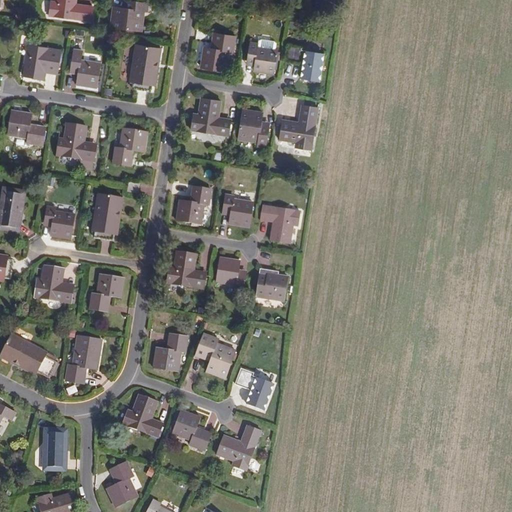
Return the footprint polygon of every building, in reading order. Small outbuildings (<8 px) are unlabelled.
[(76,0),(56,0),(56,1),(51,0),(49,14),(91,20),(93,6),(76,4),(76,0)] [(127,0),(127,7),(114,6),(112,26),(135,29),(138,9),(142,9),(142,2),(128,0),(127,0)] [(236,35),(218,32),(216,47),(205,45),(202,66),(226,70),(229,49),(234,50),(236,35)] [(259,42),(252,41),(249,55),(256,57),(254,70),(274,73),(278,49),(258,46),(259,42)] [(61,50),(29,44),(24,75),(45,79),(46,71),(57,73),(61,50)] [(303,46),(290,44),(287,60),(304,63),(302,78),(320,80),(324,54),(303,50),(303,46)] [(150,91),(151,85),(155,61),(158,62),(160,49),(135,45),(129,81),(132,82),(132,88),(150,91)] [(82,50),(75,49),(71,70),(78,71),(77,84),(97,87),(101,63),(81,59),(82,50)] [(223,101),(202,97),(199,116),(194,115),(192,130),(229,135),(231,121),(220,119),(223,101)] [(301,121),(283,119),(280,138),(297,141),(297,146),(311,148),(318,107),(304,104),(301,121)] [(32,113),(12,109),(9,133),(29,137),(29,141),(44,143),(47,125),(31,123),(32,113)] [(264,112),(244,109),(239,143),(258,146),(258,150),(266,151),(266,146),(270,126),(262,125),(264,112)] [(86,126),(67,123),(64,140),(58,140),(56,155),(80,158),(79,165),(92,166),(95,145),(83,143),(86,126)] [(148,132),(123,128),(120,148),(115,148),(113,162),(131,165),(133,150),(144,152),(148,132)] [(139,184),(129,182),(128,190),(138,191),(139,184)] [(192,200),(181,199),(178,219),(202,223),(206,203),(211,203),(213,188),(195,185),(192,200)] [(24,190),(5,187),(0,219),(0,225),(18,228),(24,190)] [(119,209),(122,210),(124,197),(98,193),(93,229),(96,230),(95,236),(113,239),(114,232),(119,209)] [(234,195),(227,194),(224,208),(232,209),(230,222),(250,226),(254,202),(234,199),(234,195)] [(302,210),(264,204),(262,219),(274,221),(271,240),(291,243),(294,224),(299,225),(302,210)] [(55,207),(48,206),(45,221),(53,222),(51,235),(71,238),(75,213),(55,210),(55,207)] [(198,253),(179,249),(176,268),(171,267),(169,282),(205,288),(207,273),(196,271),(198,253)] [(241,260),(220,257),(217,281),(237,284),(237,287),(244,288),(246,274),(239,272),(241,260)] [(0,260),(0,282),(4,283),(5,280),(10,281),(13,262),(8,261),(0,260)] [(65,268),(44,265),(41,283),(36,282),(34,296),(72,301),(74,287),(62,286),(65,268)] [(278,271),(261,269),(257,296),(284,300),(288,276),(277,274),(278,271)] [(125,277),(101,273),(97,293),(93,293),(91,307),(109,310),(111,295),(122,297),(125,277)] [(13,357),(37,370),(38,370),(49,375),(57,360),(46,354),(47,351),(12,332),(0,353),(0,354),(12,360),(13,357)] [(190,335),(172,332),(169,347),(159,346),(156,366),(180,370),(183,350),(188,350),(190,335)] [(103,340),(79,335),(74,365),(69,364),(67,379),(85,382),(87,367),(98,369),(103,340)] [(217,342),(203,337),(197,354),(211,359),(207,370),(226,377),(234,354),(216,346),(217,342)] [(36,373),(37,370),(13,357),(12,360),(36,373)] [(254,372),(242,367),(236,382),(252,389),(247,402),(264,409),(274,383),(253,375),(254,372)] [(158,400),(139,392),(132,410),(128,408),(123,421),(158,435),(164,421),(152,416),(158,400)] [(0,422),(4,414),(13,418),(16,412),(0,403),(0,422)] [(201,416),(182,408),(173,431),(193,439),(191,443),(205,448),(211,431),(198,426),(201,416)] [(242,440),(225,434),(218,452),(235,459),(233,464),(247,469),(262,430),(249,425),(242,440)] [(67,429),(46,428),(45,467),(65,467),(67,429)] [(128,461),(111,468),(117,482),(107,487),(116,506),(139,496),(131,476),(135,475),(128,461)] [(51,493),(37,497),(41,511),(75,511),(71,493),(53,497),(51,493)] [(154,498),(147,511),(148,511),(172,511),(159,505),(160,501),(154,498)]
